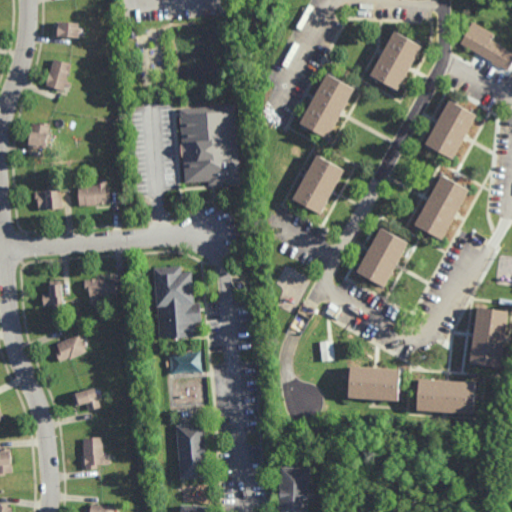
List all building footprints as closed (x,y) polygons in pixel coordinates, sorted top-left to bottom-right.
[(55,21),(80,22),(78,39),(54,38),(55,21)] [(511,62),(508,70),(461,43),(473,21),(495,34),(491,40),(511,51),(511,62)] [(398,90),(370,74),(395,29),(423,45),(398,90)] [(51,58),(72,64),(64,98),(44,93),(51,58)] [(327,138),(300,122),(327,72),(355,88),(327,138)] [(454,159),(426,144),(450,99),(478,114),(454,159)] [(185,183),(208,181),(208,188),(239,184),(232,105),(178,107),(185,183)] [(30,123),(49,126),(42,155),(24,151),(30,123)] [(320,214),(292,198),(317,154),(344,170),(320,214)] [(443,240),(416,225),(443,174),(471,190),(443,240)] [(109,182),(113,205),(76,210),(73,186),(109,182)] [(62,191),(64,210),(34,214),(33,190),(62,191)] [(385,288),(357,273),(381,228),(409,243),(385,288)] [(158,340),(197,337),(194,324),(201,323),(198,302),(191,303),(189,275),(178,276),(177,267),(153,269),(158,340)] [(117,278),(118,300),(87,301),(84,280),(117,278)] [(62,285),(63,306),(41,308),(39,287),(62,285)] [(499,369),(467,365),(475,308),(507,312),(499,369)] [(79,334),(88,354),(61,365),(53,348),(79,334)] [(399,403),(349,399),(351,367),(402,371),(399,403)] [(471,416),(418,412),(421,380),(473,384),(471,416)] [(94,387),(100,408),(77,416),(70,396),(94,387)] [(175,427),(202,425),(205,478),(178,482),(175,427)] [(81,439),(101,438),(103,470),(83,471),(81,439)] [(0,450),(11,450),(12,478),(0,478),(0,450)] [(278,511),(280,467),(310,471),(304,511),(278,511)]
